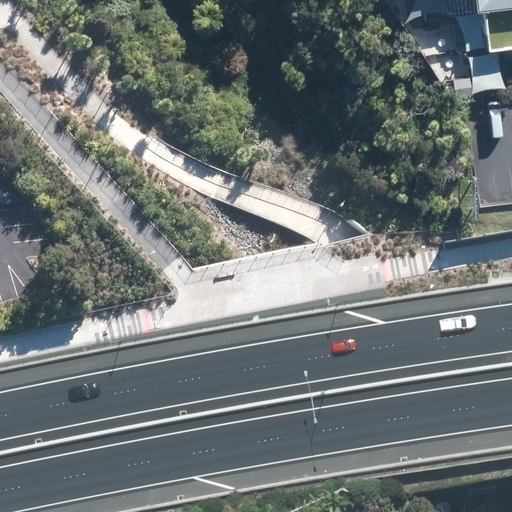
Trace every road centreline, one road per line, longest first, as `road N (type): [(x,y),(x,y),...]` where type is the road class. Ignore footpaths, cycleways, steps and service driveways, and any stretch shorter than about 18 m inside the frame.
road 1 (motorway): [(0,416),(511,328)]
road 2 (motorway): [(511,405),(0,490)]
